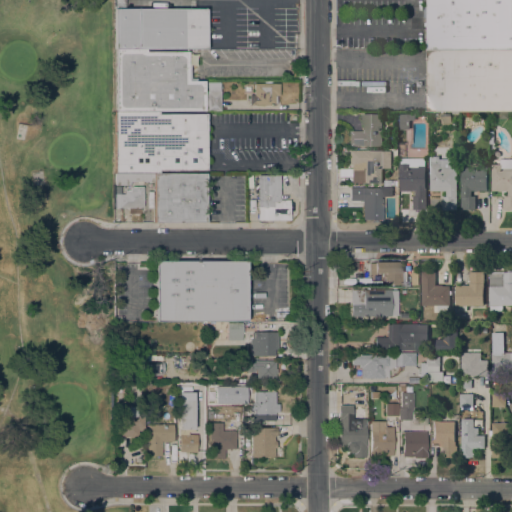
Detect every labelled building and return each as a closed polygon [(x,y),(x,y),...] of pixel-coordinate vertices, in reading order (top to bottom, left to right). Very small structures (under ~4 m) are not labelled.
[(116,49),(114,49),(114,0),(125,0),(125,9),(206,9),(206,49),(146,49),(146,51),(116,51),(116,49)] [(511,0),(511,50),(428,50),(428,17),(424,17),(424,7),(428,7),(428,0),(511,0)] [(511,111),(428,111),(428,50),(511,50),(511,111)] [(146,51),(146,52),(187,52),(187,65),(190,65),(190,79),(196,79),(196,81),(204,81),(204,111),(158,111),(158,113),(114,113),(114,112),(116,112),(116,51),(146,51)] [(220,111),(206,111),(206,91),(207,91),(207,83),(220,83),(220,91),(221,91),(220,111)] [(279,84),(279,96),(276,96),(276,104),(275,104),(275,105),(249,105),(249,95),(254,95),(254,84),(279,84)] [(158,113),(158,114),(206,114),(206,143),(208,143),(208,155),(206,155),(206,162),(208,162),(208,169),(206,169),(206,171),(159,171),(159,174),(154,174),(115,174),(115,173),(114,173),(114,113),(158,113)] [(442,123),(441,114),(451,113),(451,123),(442,123)] [(383,146),(349,146),(349,132),(362,131),(362,128),(362,114),(382,114),(383,146)] [(425,165),(426,165),(426,192),(427,192),(427,209),(413,209),(413,196),(416,196),(416,190),(400,190),(400,168),(400,164),(403,164),(403,158),(398,158),(398,142),(407,142),(407,158),(425,158),(425,165)] [(351,183),(351,177),(338,177),(339,168),(352,169),(352,165),(349,165),(349,150),(391,151),(391,168),(383,168),(383,183),(351,183)] [(457,210),(443,210),(443,196),(446,196),(446,190),(430,190),(430,156),(436,156),(436,155),(440,155),(440,159),(449,159),(449,156),(457,156),(457,210)] [(511,209),(504,209),(504,196),(508,196),(508,191),(492,191),(492,164),(500,164),(500,159),(511,159),(511,209)] [(471,190),(471,196),(476,196),(475,209),(461,209),(462,162),(488,162),(487,190),(471,190)] [(114,186),(115,186),(115,174),(154,174),(154,189),(143,189),(143,207),(135,207),(135,208),(114,208),(114,186)] [(154,174),(159,174),(159,175),(206,175),(206,223),(154,223),(154,189),(154,174)] [(258,176),(280,176),(280,200),(290,200),(290,220),(258,220),(258,176)] [(363,205),(362,205),(362,201),(350,201),(350,187),(365,187),(365,188),(381,188),(381,187),(393,187),(393,196),(383,196),(382,220),(362,220),(363,205)] [(384,285),(384,277),(382,277),(382,274),(375,273),(375,275),(372,275),(372,261),(401,262),(401,264),(402,264),(402,271),(408,271),(408,285),(384,285)] [(247,262),(246,322),(155,322),(155,262),(247,262)] [(355,262),(355,270),(341,269),(342,262),(355,262)] [(511,305),(503,305),(503,310),(490,310),(490,305),(490,271),(508,271),(508,270),(511,270),(511,305)] [(450,290),(452,290),(452,294),(450,294),(450,305),(449,305),(449,311),(438,311),(438,305),(422,305),(422,271),(436,271),(436,284),(443,284),(443,285),(450,285),(450,290)] [(469,285),(470,271),(484,271),(484,306),(467,305),(467,311),(458,311),(458,305),(456,305),(456,285),(469,285)] [(350,316),(350,289),(390,289),(390,290),(397,290),(397,315),(391,315),(391,316),(350,316)] [(227,340),(227,323),(242,323),(242,340),(227,340)] [(428,324),(428,343),(419,343),(419,350),(375,350),(375,337),(387,337),(387,324),(390,324),(390,323),(428,324)] [(457,350),(436,350),(436,338),(444,339),(444,324),(457,324),(457,350)] [(250,356),(250,337),(251,337),(252,332),(254,332),(278,332),(278,349),(275,349),(274,356),(250,356)] [(461,352),(481,352),(481,360),(488,360),(488,376),(461,376),(461,352)] [(510,352),(510,376),(492,376),(492,352),(510,352)] [(415,366),(396,366),(396,354),(415,354),(415,366)] [(419,370),(419,362),(427,363),(427,354),(439,354),(439,356),(440,356),(440,366),(440,370),(419,370)] [(395,355),(395,365),(388,369),(388,376),(361,375),(361,365),(351,365),(351,355),(395,355)] [(275,369),(276,369),(276,373),(275,373),(275,380),(256,380),(256,370),(255,370),(255,372),(244,372),(245,361),(276,361),(275,369)] [(444,381),(431,381),(431,371),(443,371),(444,381)] [(472,380),(472,388),(460,388),(460,379),(472,380)] [(192,386),(192,393),(194,393),(194,432),(187,432),(187,435),(196,435),(196,452),(178,452),(178,386),(192,386)] [(222,396),(208,396),(208,386),(223,386),(222,396)] [(255,425),(255,416),(254,416),(254,411),(251,411),(251,403),(255,403),(255,392),(275,392),(275,404),(278,404),(278,412),(275,412),(275,425),(255,425)] [(410,420),(398,420),(398,407),(400,407),(401,392),(413,393),(412,408),(410,408),(410,420)] [(474,394),(473,407),(460,407),(460,393),(474,394)] [(493,393),(506,393),(506,406),(493,406),(493,393)] [(116,437),(115,404),(127,404),(128,417),(141,416),(141,418),(142,418),(143,429),(141,429),(142,431),(137,431),(137,436),(116,437)] [(397,416),(385,416),(385,404),(397,404),(397,416)] [(338,446),(338,425),(338,420),(339,420),(339,406),(352,406),(352,411),(364,411),(364,419),(365,419),(365,426),(364,426),(364,445),(365,445),(365,457),(352,457),(352,451),(350,449),(348,446),(338,446)] [(462,418),(474,419),(474,427),(476,427),(476,428),(479,428),(478,434),(477,434),(477,435),(485,435),(485,448),(474,448),(474,457),(462,457),(462,418)] [(392,456),(380,456),(380,457),(369,457),(369,450),(370,450),(370,432),(369,432),(369,421),(385,422),(384,427),(393,427),(392,456)] [(454,441),(456,441),(456,446),(458,446),(457,457),(443,457),(443,446),(438,446),(438,443),(430,443),(431,440),(432,440),(432,421),(455,421),(454,441)] [(209,423),(222,423),(222,431),(235,431),(235,449),(226,449),(226,450),(224,450),(224,458),(213,458),(213,456),(208,457),(208,448),(213,448),(213,440),(209,440),(209,423)] [(502,457),(492,457),(492,423),(511,423),(511,431),(508,431),(508,435),(511,435),(511,451),(502,451),(502,457)] [(173,424),(173,442),(161,442),(161,456),(147,456),(147,438),(147,424),(173,424)] [(250,428),(276,428),(276,436),(274,436),(274,441),(276,441),(276,448),(274,448),(274,457),(250,457),(250,428)] [(425,432),(425,452),(426,452),(426,456),(422,456),(422,457),(417,457),(417,456),(415,456),(415,457),(403,457),(403,432),(425,432)]
